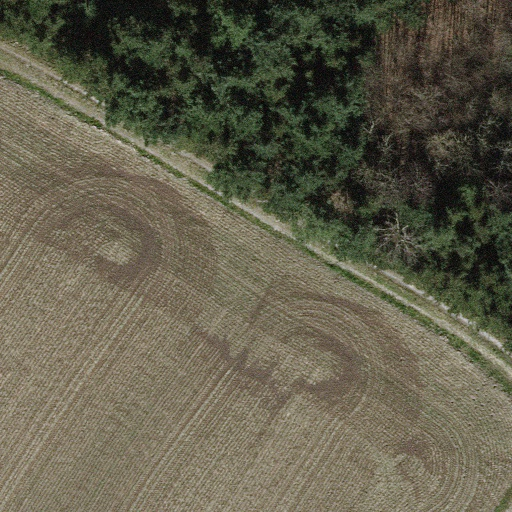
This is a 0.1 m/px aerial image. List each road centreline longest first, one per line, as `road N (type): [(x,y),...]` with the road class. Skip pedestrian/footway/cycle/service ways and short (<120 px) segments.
road 1 (track): [(0,35),(19,40),(511,370)]
road 2 (motorway): [(379,511),(0,73)]
